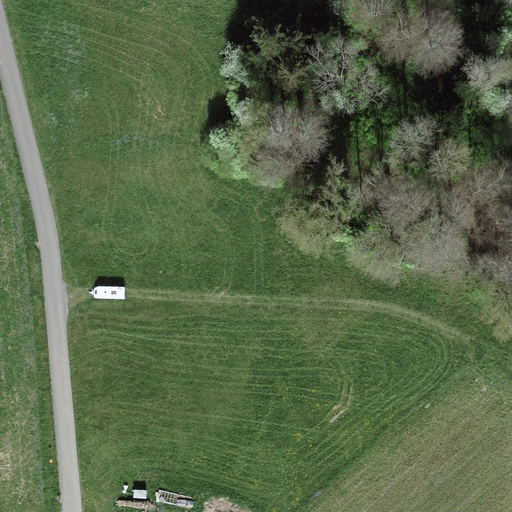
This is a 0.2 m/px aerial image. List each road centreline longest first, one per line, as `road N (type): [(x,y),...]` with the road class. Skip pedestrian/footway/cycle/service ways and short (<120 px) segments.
road 1 (residential): [(69,511),(51,257),(0,29)]
road 2 (track): [(55,297),(403,309),(511,360)]
